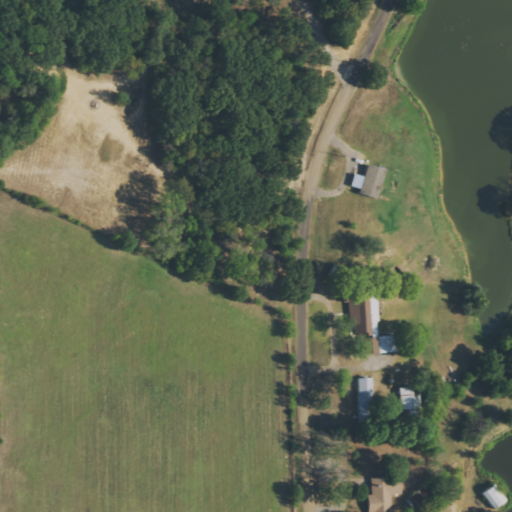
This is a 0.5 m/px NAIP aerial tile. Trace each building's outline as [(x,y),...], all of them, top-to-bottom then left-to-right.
[(386,170),(368,165),(365,177),(355,174),(352,187),(361,189),(360,195),(379,199),(386,170)] [(400,352),(398,335),(377,336),(376,325),(380,324),(377,288),(354,290),(355,296),(348,296),(352,338),(364,337),(365,355),(400,352)] [(373,378),(359,379),(361,423),(374,422),(373,378)] [(400,388),(403,411),(422,408),(418,385),(400,388)] [(369,511),(391,511),(391,495),(402,495),(402,481),(387,482),(386,477),(372,478),(373,495),(369,495),(369,511)]
